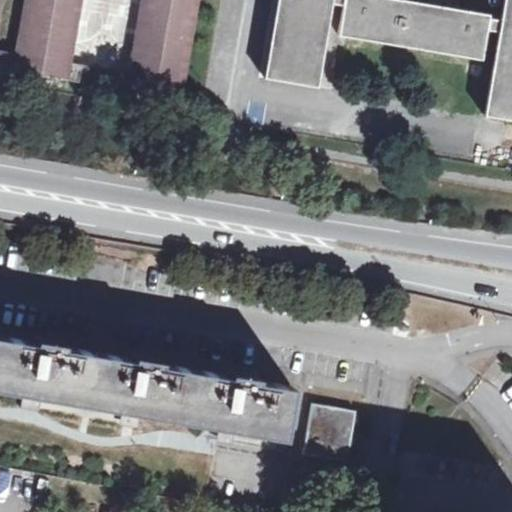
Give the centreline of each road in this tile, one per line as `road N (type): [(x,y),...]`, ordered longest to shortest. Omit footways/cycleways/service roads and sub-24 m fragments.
road 1 (residential): [(0,279),(417,357)]
road 2 (secondary): [(230,224),(511,288)]
road 3 (secondary): [(511,257),(230,224)]
road 4 (secondary): [(0,186),(230,224)]
